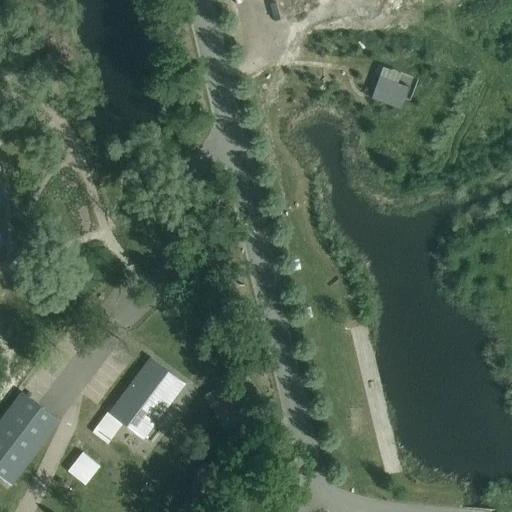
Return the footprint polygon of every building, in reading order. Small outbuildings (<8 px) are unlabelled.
[(185,383),(151,357),(109,413),(143,438),(185,383)] [(387,435),(389,420),(377,419),(375,434),(387,435)] [(82,452),(68,471),(85,485),(100,466),(82,452)] [(182,493),(173,511),(199,511),(203,504),(205,504),(219,473),(200,466),(187,496),(182,493)] [(232,482),(229,511),(249,511),(253,484),(232,482)]
